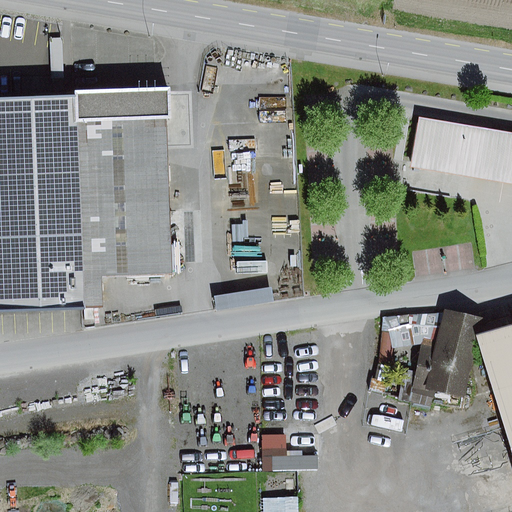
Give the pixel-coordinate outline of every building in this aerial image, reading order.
[(205,81),(204,59),(141,59),(141,82),(205,81)] [(79,91),(79,95),(80,123),(168,119),(174,119),(173,87),(79,91)] [(79,95),(0,98),(0,310),(88,307),(80,123),(79,95)] [(511,134),(497,132),(422,118),(413,167),(491,181),(511,184),(511,134)] [(80,123),(88,307),(106,306),(104,277),(175,274),(168,119),(80,123)] [(488,324),(450,315),(441,351),(426,347),(416,390),(469,402),(481,351),(478,339),(485,337),(488,324)] [(511,329),(485,337),(478,339),(511,452),(511,329)] [(264,430),(267,467),(290,466),(288,429),(264,430)]
